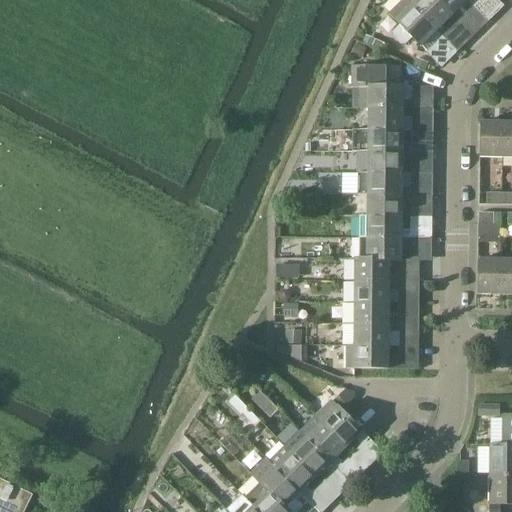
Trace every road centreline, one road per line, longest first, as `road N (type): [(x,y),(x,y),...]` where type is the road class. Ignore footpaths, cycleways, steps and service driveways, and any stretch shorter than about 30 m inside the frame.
road 1 (residential): [(455,343),(459,77),(511,26)]
road 2 (residential): [(373,511),(446,438),(455,343)]
